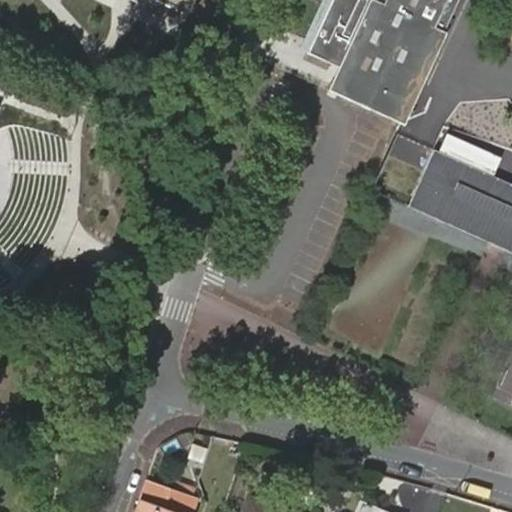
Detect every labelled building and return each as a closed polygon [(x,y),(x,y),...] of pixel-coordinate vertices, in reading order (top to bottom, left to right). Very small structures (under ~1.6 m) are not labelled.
[(332,0),(307,52),(340,67),(329,91),(403,124),(458,0),(332,0)] [(90,87),(0,48),(0,335),(25,345),(57,264),(67,236),(121,99),(90,87)] [(511,181),(436,148),(412,203),(511,246),(511,181)] [(422,282),(446,291),(455,268),(431,258),(422,282)] [(220,347),(218,354),(314,376),(322,344),(305,340),(311,317),(265,306),(264,309),(198,293),(186,345),(200,348),(201,342),(220,347)] [(190,511),(195,498),(147,480),(135,511),(190,511)] [(287,511),(248,498),(242,511),(287,511)] [(384,511),(361,502),(356,511),(384,511)]
